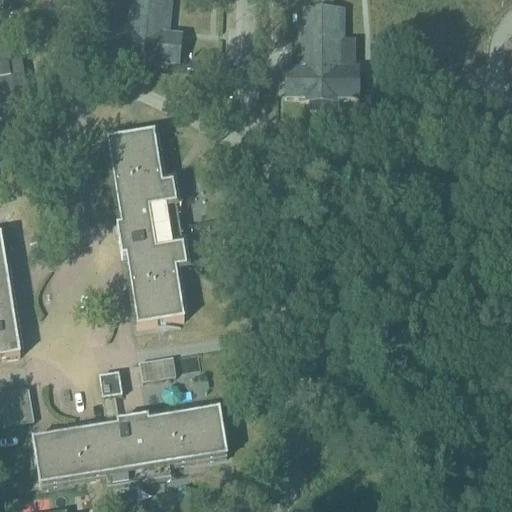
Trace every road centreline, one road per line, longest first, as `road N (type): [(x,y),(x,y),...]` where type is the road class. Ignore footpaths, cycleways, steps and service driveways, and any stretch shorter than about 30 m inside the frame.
road 1 (unclassified): [(295,440),(275,156)]
road 2 (residential): [(239,138),(0,21)]
road 3 (unclassified): [(295,440),(511,426)]
road 4 (residential): [(353,199),(511,184)]
road 5 (residential): [(511,164),(495,133),(495,44),(511,23)]
road 6 (residential): [(239,138),(241,0)]
road 7 (unclassified): [(378,360),(370,342),(388,287),(422,238)]
road 8 (unclassified): [(378,360),(511,371)]
